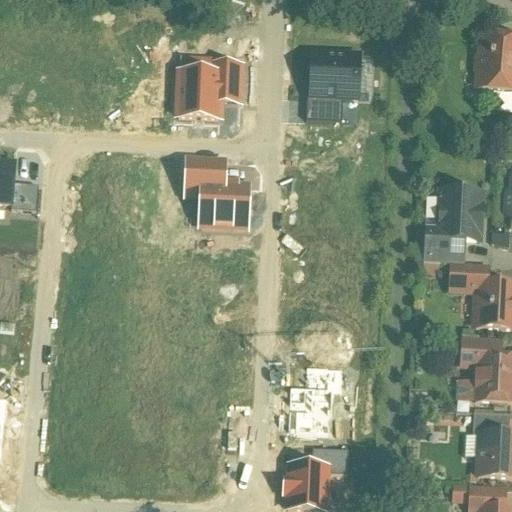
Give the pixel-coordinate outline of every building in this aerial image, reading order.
[(511,45),(481,43),(480,62),(477,64),(475,78),(478,80),(477,94),(511,97),(511,45)] [(480,201),(440,199),(438,238),(438,245),(462,246),(478,247),(480,201)] [(427,238),(416,237),(415,268),(426,269),(427,238)] [(462,246),(438,245),(438,238),(428,237),(427,238),(426,269),(451,270),(461,271),(462,246)] [(461,271),(451,270),(450,295),(477,296),(477,292),(486,292),(487,272),(461,271)] [(511,293),(486,292),(477,292),(477,296),(475,334),(511,335),(511,293)] [(499,347),(463,345),(462,371),(473,371),(474,364),(498,365),(499,347)] [(511,365),(498,365),(474,364),(473,371),(473,385),(476,388),(474,408),(511,409),(511,365)] [(509,421),(473,420),(472,441),(479,442),(479,440),(508,442),(509,421)] [(511,442),(508,442),(479,440),(479,442),(477,482),(511,484),(511,442)] [(504,511),(505,495),(469,494),(468,511),(504,511)]
